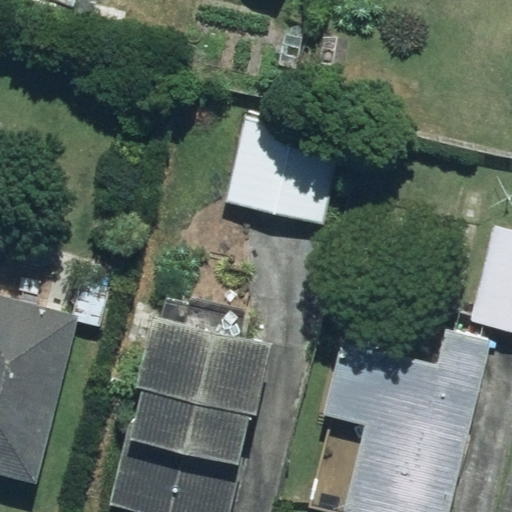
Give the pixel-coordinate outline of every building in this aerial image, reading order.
[(342,144),(243,120),(223,200),(322,224),(342,144)] [(511,228),(496,224),(471,321),(511,330),(511,228)] [(0,475),(33,484),(75,312),(0,294),(0,475)] [(445,511),(486,338),(358,308),(350,340),(338,338),(320,414),(331,417),(311,504),(338,511),(337,511),(445,511)] [(227,511),(268,337),(147,309),(103,499),(160,511),(227,511)]
